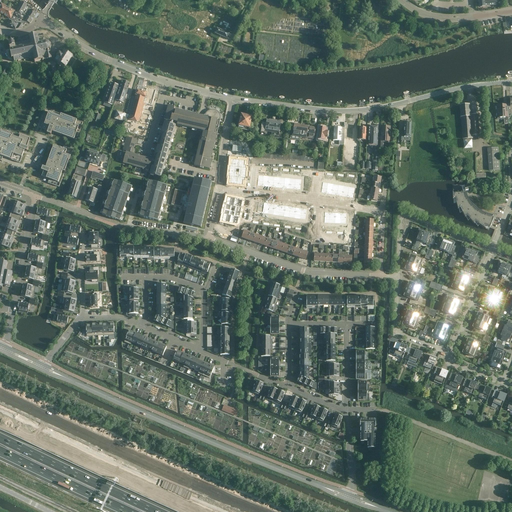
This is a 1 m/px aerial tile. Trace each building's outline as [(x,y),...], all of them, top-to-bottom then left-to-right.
[(1,4),(3,1),(2,0),(0,0),(0,12),(4,15),(8,8),(1,4)] [(32,10),(33,8),(22,2),(12,19),(19,23),(15,29),(22,28),(27,21),(30,23),(37,13),(32,10)] [(4,15),(10,19),(15,11),(8,8),(4,15)] [(19,23),(12,19),(11,21),(8,25),(15,29),(19,23)] [(227,39),(228,39),(231,35),(229,34),(217,28),(215,33),(227,39)] [(51,58),(50,54),(50,52),(48,52),(47,51),(48,49),(50,49),(50,46),(50,44),(48,42),(47,42),(45,42),(43,42),(43,39),(44,38),(44,37),(43,34),(38,35),(38,34),(29,36),(30,41),(26,42),(26,41),(25,42),(25,41),(20,42),(20,43),(19,43),(20,43),(15,44),(9,45),(10,49),(10,50),(11,58),(12,58),(13,58),(14,62),(23,60),(24,60),(24,61),(28,60),(28,59),(29,59),(29,58),(34,58),(34,62),(43,60),(46,59),(51,58)] [(55,53),(50,54),(51,58),(61,64),(59,67),(64,70),(65,67),(66,67),(73,56),(65,50),(63,54),(60,52),(59,54),(57,52),(55,53)] [(9,70),(4,67),(0,73),(0,79),(3,81),(9,70)] [(122,81),(116,100),(123,102),(130,83),(122,81)] [(111,83),(104,102),(112,105),(119,86),(111,83)] [(131,96),(128,109),(130,110),(128,116),(130,117),(130,119),(139,122),(144,105),(145,103),(144,102),(143,102),(144,99),(145,99),(147,93),(144,92),(137,90),(135,95),(136,95),(136,97),(131,96)] [(185,101),(195,103),(196,97),(180,94),(179,99),(185,100),(185,101)] [(168,105),(164,120),(167,121),(167,120),(176,122),(178,123),(177,124),(192,127),(202,130),(202,131),(204,131),(202,136),(201,136),(196,158),(193,157),(192,162),(195,163),(194,165),(197,166),(200,167),(200,168),(203,169),(203,168),(209,169),(211,162),(212,159),(211,158),(220,120),(220,119),(220,118),(220,117),(220,116),(220,115),(219,114),(219,113),(218,112),(217,111),(216,111),(216,110),(215,110),(214,110),(213,110),(212,110),(211,110),(210,110),(209,111),(208,111),(207,112),(206,113),(206,114),(205,115),(205,116),(205,117),(199,115),(199,114),(197,114),(183,110),(176,109),(176,110),(174,110),(175,107),(168,105)] [(473,136),(479,135),(477,115),(470,116),(469,105),(460,106),(463,139),(473,138),(473,136)] [(508,105),(497,105),(497,118),(498,118),(498,120),(502,120),(502,118),(504,118),(504,124),(509,124),(508,117),(508,114),(508,105)] [(54,132),(54,133),(74,140),(77,131),(80,131),(83,123),(46,109),(42,120),(45,122),(43,129),(48,131),(47,133),(51,135),(52,131),(54,132)] [(117,110),(115,119),(123,120),(125,112),(117,110)] [(249,128),(252,116),(241,114),(239,125),(238,127),(243,128),(243,129),(249,130),(249,128)] [(174,130),(176,122),(167,120),(167,121),(164,120),(163,122),(164,123),(163,127),(174,130)] [(272,133),(273,121),(266,120),(266,124),(261,123),(260,133),(264,134),(265,132),(272,133)] [(273,121),(272,133),(271,135),(272,135),(275,133),(279,134),(281,122),(273,121)] [(402,131),(401,137),(411,138),(411,122),(405,122),(404,129),(404,132),(402,131)] [(299,139),(299,136),(301,125),(294,124),(292,135),(291,135),(290,138),(299,139)] [(308,127),(301,125),(299,136),(304,137),(303,138),(314,139),(316,128),(309,127),(309,128),(308,128),(308,127)] [(380,137),(379,149),(385,149),(386,141),(389,142),(389,141),(390,137),(389,137),(389,130),(390,130),(390,126),(385,126),(385,127),(381,127),(381,137),(380,137)] [(174,130),(163,127),(162,132),(164,133),(163,136),(172,138),(174,130)] [(324,140),(326,128),(319,127),(317,139),(324,140)] [(332,132),(332,135),(333,135),(333,141),(339,141),(339,146),(344,146),(344,134),(341,134),(342,128),(334,127),(333,132),(332,132)] [(357,131),(357,140),(364,140),(365,137),(366,127),(365,127),(364,127),(361,127),(360,127),(359,127),(359,133),(357,133),(357,131)] [(346,128),(345,148),(351,148),(353,146),(353,144),(353,142),(352,140),(352,138),(353,128),(346,128)] [(28,148),(26,147),(30,138),(20,134),(18,138),(0,131),(0,160),(1,161),(2,160),(1,160),(2,156),(19,163),(23,152),(24,150),(27,151),(28,148)] [(170,146),(172,138),(163,136),(161,143),(170,146)] [(138,140),(127,137),(123,150),(133,153),(135,144),(137,144),(138,140)] [(472,139),(464,139),(464,148),(473,148),(472,139)] [(170,146),(161,143),(160,146),(158,146),(157,150),(168,153),(170,146)] [(63,149),(54,146),(48,162),(47,165),(47,166),(46,168),(43,167),(41,170),(44,171),(42,176),(49,179),(48,183),(59,187),(73,150),(64,147),(63,149)] [(500,170),(498,147),(488,148),(490,171),(500,170)] [(88,152),(85,161),(98,165),(100,160),(101,160),(100,161),(104,163),(106,156),(103,155),(101,159),(100,158),(101,157),(96,155),(97,152),(93,150),(92,154),(88,152)] [(158,154),(157,159),(165,161),(168,153),(157,150),(156,153),(158,154)] [(130,165),(132,155),(126,153),(123,163),(130,165)] [(139,157),(132,155),(130,165),(136,166),(139,157)] [(145,159),(139,157),(136,166),(142,168),(145,159)] [(356,167),(357,167),(357,158),(344,157),(343,170),(351,171),(351,170),(356,170),(356,167)] [(151,161),(145,159),(142,168),(149,170),(151,161)] [(157,159),(155,167),(163,169),(165,161),(157,159)] [(230,167),(229,177),(229,182),(229,183),(229,184),(230,184),(232,184),(243,185),(244,185),(245,185),(245,179),(246,179),(246,178),(247,169),(247,168),(246,168),(246,167),(247,162),(247,161),(246,161),(232,159),(231,159),(231,160),(231,161),(230,166),(230,167)] [(163,169),(155,167),(152,166),(150,174),(161,177),(163,169)] [(175,190),(172,204),(182,207),(183,202),(188,203),(183,224),(201,228),(211,182),(194,178),(189,199),(185,198),(187,193),(175,190)] [(73,182),(68,195),(76,198),(80,184),(79,184),(80,181),(75,179),(74,182),(73,182)] [(133,185),(114,179),(103,214),(121,220),(133,185)] [(167,186),(148,180),(138,216),(157,221),(167,186)] [(455,199),(458,210),(458,209),(460,208),(465,218),(465,217),(467,216),(474,224),(475,222),(484,228),(485,226),(490,228),(493,218),(492,218),(493,215),(490,215),(487,214),(483,213),(480,211),(477,209),(474,206),(471,203),(469,200),(467,197),(466,193),(465,191),(468,191),(468,189),(465,189),(464,187),(461,187),(462,190),(453,192),(453,200),(453,199),(455,199)] [(90,188),(86,201),(93,203),(97,190),(90,188)] [(222,221),(222,222),(223,222),(225,222),(236,225),(237,225),(237,224),(239,218),(242,209),(242,208),(242,207),(241,207),(243,202),(243,201),(242,201),(242,200),(228,197),(227,198),(227,199),(226,204),(225,204),(225,205),(223,214),(223,215),(222,219),(222,221)] [(16,200),(13,207),(24,211),(25,208),(26,206),(20,204),(20,202),(16,200)] [(13,207),(10,215),(21,219),(22,214),(23,214),(24,211),(13,207)] [(38,208),(37,215),(46,217),(49,217),(50,211),(38,208)] [(10,215),(7,223),(18,227),(19,224),(21,219),(10,215)] [(36,221),(34,227),(47,229),(48,223),(45,222),(36,221)] [(7,223),(4,231),(15,235),(16,230),(17,231),(18,227),(7,223)] [(80,234),(81,227),(80,227),(80,226),(76,225),(75,226),(69,225),(68,231),(71,232),(80,234)] [(34,227),(33,233),(42,235),(45,235),(47,229),(34,227)] [(415,240),(421,242),(425,232),(423,231),(423,230),(419,228),(417,232),(418,232),(415,240)] [(4,231),(1,239),(12,244),(13,240),(15,235),(4,231)] [(242,238),(248,240),(250,233),(244,231),(242,238)] [(425,232),(421,242),(427,244),(430,237),(432,233),(427,232),(425,232)] [(90,241),(89,241),(90,245),(91,245),(91,248),(98,248),(98,233),(90,233),(90,238),(90,241)] [(250,233),(248,240),(253,242),(256,235),(250,233)] [(259,244),(262,237),(256,235),(253,242),(259,244)] [(77,246),(79,240),(70,238),(67,237),(65,244),(77,246)] [(265,246),(267,239),(262,237),(259,244),(265,246)] [(438,249),(444,251),(448,241),(446,240),(446,239),(442,237),(441,241),(438,249)] [(1,239),(0,242),(0,246),(3,248),(4,247),(10,249),(10,246),(11,247),(12,244),(1,239)] [(32,239),(31,245),(43,247),(44,241),(41,240),(32,239)] [(273,241),(267,239),(265,246),(271,248),(273,241)] [(279,243),(273,241),(271,248),(276,250),(279,243)] [(448,241),(444,251),(450,253),(453,246),(454,246),(455,243),(451,241),(450,242),(448,241)] [(285,245),(279,243),(276,250),(282,252),(285,245)] [(282,252),(288,254),(290,247),(285,245),(282,252)] [(294,256),(296,249),(290,247),(288,254),(294,256)] [(462,258),(467,260),(471,250),(469,249),(469,248),(465,247),(464,250),(465,250),(462,258)] [(302,251),(296,249),(294,256),(300,258),(302,251)] [(474,251),(471,250),(467,260),(476,264),(478,257),(476,256),(476,255),(477,255),(478,252),(474,250),(474,251)] [(302,251),(300,258),(305,260),(308,253),(302,251)] [(86,256),(86,262),(97,262),(100,262),(100,252),(94,252),(94,256),(86,256)] [(40,263),(41,256),(35,255),(35,254),(30,253),(30,254),(29,254),(28,260),(37,262),(40,263)] [(178,262),(177,264),(182,266),(182,265),(185,255),(180,253),(179,256),(178,259),(177,262),(178,262)] [(408,262),(419,266),(422,259),(413,256),(410,254),(409,258),(408,262)] [(185,255),(182,265),(188,267),(189,267),(192,258),(192,257),(185,255)] [(75,266),(76,260),(64,258),(62,264),(75,266)] [(188,267),(195,270),(198,260),(192,258),(189,267),(188,267)] [(10,286),(13,272),(5,271),(7,262),(0,260),(0,287),(2,287),(2,285),(10,286)] [(198,260),(195,270),(201,272),(205,262),(198,260)] [(497,272),(502,274),(506,264),(504,263),(504,262),(500,261),(499,264),(500,264),(497,272)] [(201,272),(201,273),(206,274),(206,272),(209,273),(210,269),(209,268),(210,264),(205,262),(201,272)] [(421,267),(419,266),(408,262),(407,265),(406,265),(405,269),(408,270),(408,269),(418,274),(421,267)] [(73,272),(75,266),(62,264),(61,270),(73,272)] [(506,264),(502,274),(508,277),(511,269),(511,268),(511,265),(509,264),(509,265),(506,264)] [(38,275),(39,269),(36,268),(26,266),(25,272),(38,275)] [(90,272),(86,272),(86,276),(86,281),(86,280),(92,280),(92,282),(98,282),(97,275),(99,275),(99,267),(93,268),(93,271),(90,271),(90,272)] [(231,269),(229,274),(237,277),(239,272),(231,269)] [(36,281),(38,275),(25,272),(24,278),(33,280),(36,281)] [(455,280),(466,285),(467,281),(469,278),(466,277),(457,274),(455,280)] [(74,288),(75,281),(67,280),(63,279),(62,285),(74,288)] [(227,279),(225,284),(234,287),(236,282),(227,279)] [(464,288),(466,285),(455,280),(452,287),(461,290),(460,291),(463,292),(465,288),(464,288)] [(408,286),(407,289),(421,294),(423,288),(412,283),(409,282),(408,285),(408,286)] [(282,286),(272,283),(270,290),(280,293),(282,286)] [(32,292),(33,286),(32,286),(23,284),(22,290),(32,292)] [(73,294),(74,288),(62,285),(61,291),(64,292),(73,294)] [(135,285),(123,285),(123,289),(127,289),(127,294),(138,294),(138,288),(135,288),(135,285)] [(175,292),(182,295),(184,289),(175,286),(175,292)] [(487,290),(486,294),(497,298),(500,292),(491,288),(488,287),(487,290)] [(405,292),(403,296),(406,297),(418,301),(421,294),(407,289),(405,292)] [(33,299),(34,293),(32,292),(22,290),(20,296),(30,298),(33,299)] [(224,290),(222,295),(230,298),(232,292),(224,290)] [(280,293),(270,290),(268,296),(268,297),(277,299),(277,300),(280,293)] [(94,295),(90,295),(90,296),(90,300),(90,303),(90,307),(92,307),(92,308),(95,308),(95,307),(98,307),(97,307),(97,300),(100,300),(100,292),(94,292),(94,295)] [(497,298),(486,294),(485,297),(484,297),(483,301),(485,302),(486,302),(494,305),(497,298)] [(268,297),(266,303),(275,306),(277,299),(268,297)] [(445,304),(456,309),(458,305),(460,302),(457,300),(456,301),(448,297),(445,304)] [(75,306),(76,300),(64,298),(63,304),(75,306)] [(30,311),(32,305),(29,304),(19,302),(18,309),(30,311)] [(277,306),(275,306),(266,303),(264,310),(267,311),(271,312),(275,313),(277,306)] [(74,313),(75,306),(63,304),(62,310),(63,310),(74,313)] [(455,312),(456,309),(445,304),(442,311),(451,314),(451,315),(454,316),(455,312)] [(127,308),(124,308),(124,313),(127,316),(130,317),(136,317),(136,314),(138,314),(138,308),(127,308)] [(405,317),(417,322),(419,315),(410,312),(411,311),(408,310),(406,314),(407,314),(405,317)] [(166,311),(157,311),(157,315),(161,317),(166,319),(166,311)] [(477,316),(476,320),(487,324),(489,317),(481,314),(478,312),(476,316),(477,316)] [(67,324),(68,318),(62,316),(56,315),(55,321),(67,324)] [(270,315),(270,325),(279,325),(279,315),(270,315)] [(414,328),(417,322),(405,317),(404,321),(402,324),(405,325),(414,328)] [(174,323),(166,319),(164,325),(174,329),(174,323)] [(487,324),(476,320),(474,323),(472,327),(475,328),(475,327),(484,331),(487,324)] [(501,325),(500,329),(511,334),(511,322),(508,321),(508,322),(506,322),(504,327),(501,325)] [(435,329),(446,334),(448,330),(450,327),(447,326),(438,323),(435,329)] [(270,325),(270,334),(279,334),(279,325),(270,325)] [(196,329),(186,329),(186,336),(190,338),(190,335),(196,335),(196,329)] [(445,337),(446,334),(435,329),(433,336),(441,339),(441,340),(444,341),(445,337)] [(496,343),(499,344),(502,345),(503,341),(510,343),(511,337),(511,334),(500,329),(498,333),(501,334),(499,339),(497,338),(496,343)] [(129,331),(124,342),(131,345),(132,342),(131,342),(135,334),(129,331)] [(135,334),(131,342),(132,342),(136,344),(140,335),(135,333),(135,334)] [(140,335),(136,344),(141,346),(145,338),(140,335)] [(141,346),(140,349),(146,351),(147,349),(146,349),(150,340),(145,338),(141,346)] [(467,342),(465,346),(476,350),(479,343),(470,340),(471,339),(468,338),(466,342),(467,342)] [(150,340),(146,349),(147,349),(151,351),(155,342),(150,340)] [(155,342),(151,351),(156,353),(160,344),(155,342)] [(398,344),(398,343),(395,342),(393,350),(395,351),(394,355),(402,358),(403,358),(407,348),(401,346),(401,345),(398,344)] [(490,355),(503,361),(506,352),(503,350),(504,346),(502,345),(499,344),(496,343),(494,347),(496,348),(494,353),(491,351),(490,355)] [(160,344),(156,353),(163,356),(166,347),(160,344)] [(476,350),(465,346),(464,349),(462,353),(465,354),(465,353),(474,357),(476,350)] [(412,349),(410,348),(406,359),(409,360),(407,364),(416,368),(421,354),(416,351),(412,349)] [(177,351),(173,360),(179,363),(183,354),(177,351)] [(365,351),(356,351),(356,361),(365,361),(365,351)] [(183,354),(179,363),(184,365),(188,356),(183,354)] [(432,370),(436,359),(431,357),(427,355),(425,354),(422,361),(425,362),(423,366),(432,369),(432,370)] [(503,361),(490,355),(488,359),(491,360),(489,365),(499,369),(503,361)] [(184,365),(183,367),(189,369),(189,367),(193,358),(188,356),(184,365)] [(193,358),(189,367),(194,369),(198,360),(193,358)] [(270,358),(268,358),(268,367),(279,367),(279,358),(270,358)] [(194,369),(199,371),(203,362),(198,360),(194,369)] [(365,361),(356,361),(356,370),(365,370),(367,370),(367,361),(365,361)] [(199,371),(198,373),(203,376),(208,364),(203,362),(199,371)] [(208,364),(203,376),(210,378),(214,367),(208,364)] [(268,367),(267,367),(267,373),(270,373),(270,377),(274,377),(274,378),(278,378),(278,377),(279,377),(279,367),(268,367)] [(431,371),(429,377),(432,378),(432,379),(434,380),(434,382),(441,385),(442,383),(443,383),(444,384),(445,380),(447,374),(448,373),(442,371),(442,370),(438,369),(439,368),(436,367),(434,373),(431,371)] [(365,370),(356,370),(356,379),(365,379),(367,379),(367,373),(365,374),(365,370)] [(300,376),(304,378),(309,380),(309,371),(300,371),(300,376)] [(448,380),(445,387),(457,392),(458,389),(459,386),(461,387),(464,381),(462,380),(462,379),(457,376),(453,374),(451,373),(450,375),(447,374),(445,380),(448,380)] [(463,386),(465,387),(464,391),(472,395),(473,395),(477,384),(471,382),(468,380),(465,379),(463,386)] [(253,388),(252,392),(259,395),(260,391),(261,391),(262,387),(263,384),(256,381),(255,384),(253,388)] [(358,381),(358,391),(369,391),(369,385),(367,385),(367,381),(358,381)] [(490,399),(488,398),(491,390),(486,388),(486,387),(482,386),(480,385),(477,392),(480,393),(478,397),(486,400),(486,402),(488,403),(490,399)] [(267,397),(266,399),(273,402),(278,390),(271,387),(270,390),(268,394),(267,397)] [(326,389),(328,389),(329,397),(333,399),(333,395),(339,395),(339,389),(326,389)] [(273,402),(273,403),(280,406),(282,401),(281,401),(282,400),(284,396),(283,396),(285,393),(278,390),(273,402)] [(367,391),(369,391),(358,391),(358,400),(369,400),(369,394),(367,394),(367,391)] [(493,403),(491,407),(496,408),(497,404),(502,406),(501,406),(502,407),(506,396),(500,394),(500,393),(497,392),(497,391),(495,391),(492,398),(494,399),(493,403)] [(290,403),(288,408),(295,410),(299,399),(293,396),(291,399),(289,403),(290,403)] [(299,399),(295,410),(301,413),(303,409),(304,409),(305,405),(306,402),(299,399)] [(224,405),(222,410),(237,416),(239,412),(224,405)] [(311,412),(309,417),(316,419),(321,408),(314,405),(313,408),(312,408),(311,412)] [(321,408),(316,419),(323,422),(325,418),(327,414),(326,414),(328,411),(321,408)] [(333,421),(331,426),(338,429),(340,424),(341,420),(342,417),(335,414),(334,417),(332,421),(333,421)] [(375,420),(360,420),(360,421),(360,425),(360,429),(360,432),(360,440),(360,442),(367,442),(367,448),(375,448),(375,429),(375,427),(375,420)]
